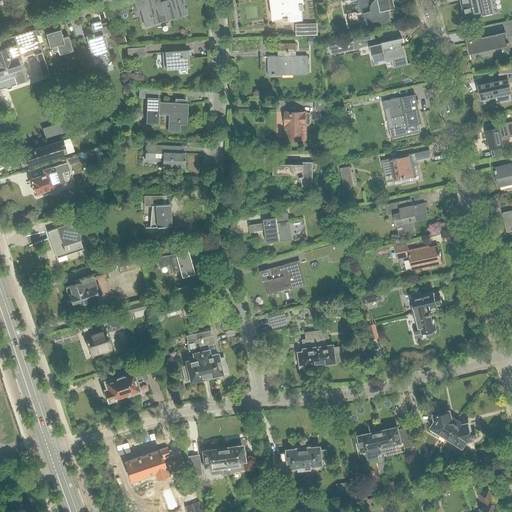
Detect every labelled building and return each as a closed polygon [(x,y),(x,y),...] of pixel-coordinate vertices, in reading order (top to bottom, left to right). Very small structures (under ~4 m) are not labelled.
[(145,28),(189,17),(188,13),(189,13),(188,11),(187,11),(183,0),(161,7),(159,0),(150,0),(135,5),(137,13),(141,12),(145,28)] [(270,0),(273,19),(284,18),(284,17),(288,17),(289,21),(302,19),(300,10),(304,9),(302,0),(270,0)] [(378,0),(377,0),(376,1),(375,1),(374,2),(373,3),(372,3),(371,4),(371,5),(370,6),(370,7),(369,9),(369,10),(369,11),(369,12),(369,13),(364,15),(367,27),(390,22),(387,10),(394,9),(392,0),(350,0),(351,1),(356,1),(355,0),(378,0)] [(466,17),(483,13),(484,16),(490,14),(487,0),(460,0),(461,3),(463,3),(466,17)] [(99,64),(110,61),(103,36),(104,35),(100,22),(91,25),(91,35),(85,37),(92,60),(98,59),(99,64)] [(317,36),(317,24),(302,24),(302,37),(317,36)] [(62,38),(60,30),(45,34),(49,48),(56,46),(59,56),(73,52),(68,37),(62,38)] [(41,50),(35,33),(14,39),(16,46),(0,51),(0,91),(25,83),(21,69),(20,69),(17,61),(21,60),(20,56),(41,50)] [(503,33),(467,41),(470,55),(501,48),(502,53),(510,51),(507,38),(504,38),(503,33)] [(374,35),(330,46),(331,55),(369,45),(376,44),(374,35)] [(376,44),(369,45),(372,54),(383,52),(385,61),(386,61),(386,60),(392,59),(394,67),(393,67),(393,68),(410,64),(409,63),(407,63),(405,56),(406,56),(401,38),(376,44)] [(292,75),(308,74),(307,56),(296,56),(296,44),(278,44),(278,57),(268,57),(268,75),(283,75),(283,72),(292,72),(292,75)] [(145,48),(127,49),(128,59),(146,58),(145,48)] [(166,69),(189,68),(188,52),(165,53),(166,69)] [(511,86),(511,85),(511,73),(499,74),(499,79),(477,84),(481,100),(497,97),(498,102),(511,98),(510,92),(511,91),(511,86)] [(139,99),(149,99),(149,90),(139,89),(139,99)] [(414,95),(392,100),(379,103),(381,110),(389,108),(391,117),(405,114),(407,125),(420,122),(414,95)] [(169,115),(168,125),(168,132),(179,133),(179,126),(186,126),(187,101),(169,100),(169,105),(159,104),(159,100),(147,99),(146,124),(158,125),(158,114),(169,115)] [(326,111),(326,102),(315,102),(315,111),(326,111)] [(286,139),(305,139),(305,125),(310,125),(310,113),(286,113),(287,113),(286,124),(286,131),(286,132),(286,139)] [(511,122),(498,125),(498,128),(486,130),(491,149),(493,149),(495,157),(492,158),(505,156),(505,155),(503,146),(501,139),(511,136),(511,122)] [(45,139),(60,134),(56,124),(42,129),(45,139)] [(61,156),(58,149),(64,147),(62,140),(24,152),(28,166),(61,156)] [(145,145),(145,160),(163,161),(163,167),(184,168),(184,154),(171,154),(171,147),(145,145)] [(430,150),(399,157),(399,158),(391,160),(391,158),(381,160),(382,163),(384,162),(386,175),(394,173),(395,180),(402,178),(403,183),(417,179),(413,161),(431,157),(430,150)] [(335,153),(320,153),(320,163),(335,163),(335,153)] [(79,155),(67,159),(69,165),(81,162),(79,155)] [(31,185),(34,194),(65,184),(61,173),(69,170),(67,162),(43,170),(45,175),(30,180),(32,185),(31,185)] [(313,188),(314,163),(300,162),(300,165),(273,165),(273,174),(299,174),(300,178),(301,178),(303,187),(313,188)] [(511,166),(511,165),(495,168),(498,180),(500,187),(511,184),(511,166)] [(350,167),(340,169),(343,188),(353,186),(350,167)] [(150,209),(153,208),(151,226),(157,226),(157,228),(172,227),(170,205),(162,206),(161,197),(144,197),(144,205),(149,205),(150,209)] [(410,197),(378,205),(380,216),(390,213),(393,227),(403,224),(405,235),(423,231),(421,219),(428,218),(425,203),(413,206),(409,207),(408,205),(412,203),(410,197)] [(353,198),(343,200),(344,206),(354,204),(353,198)] [(71,212),(74,221),(82,218),(79,210),(71,212)] [(292,239),(290,222),(288,213),(269,216),(263,217),(264,223),(250,225),(251,233),(265,231),(267,243),(280,241),(292,239)] [(56,259),(83,250),(80,240),(74,222),(57,227),(57,228),(47,231),(56,259)] [(347,259),(342,243),(328,247),(304,254),(307,262),(330,255),(331,258),(339,256),(340,261),(347,259)] [(430,266),(441,263),(438,246),(422,249),(422,248),(408,250),(407,243),(395,246),(397,253),(398,259),(405,257),(409,256),(412,270),(422,267),(423,270),(430,268),(430,266)] [(155,251),(139,255),(141,263),(150,261),(149,259),(157,257),(155,251)] [(182,277),(194,273),(190,259),(193,258),(189,251),(168,257),(173,272),(180,270),(182,277)] [(156,259),(159,269),(170,266),(167,256),(165,256),(156,259)] [(138,257),(117,263),(119,272),(141,266),(138,257)] [(299,260),(259,271),(262,282),(264,281),(266,292),(288,286),(290,290),(305,286),(299,260)] [(94,280),(105,276),(104,271),(73,281),(75,284),(70,286),(72,294),(69,295),(73,305),(84,301),(86,306),(97,302),(95,298),(97,297),(102,295),(99,285),(96,286),(94,280)] [(181,298),(194,294),(191,286),(179,289),(181,298)] [(381,301),(380,292),(360,297),(362,305),(381,301)] [(430,310),(430,312),(438,310),(437,305),(442,304),(439,294),(434,295),(434,294),(421,297),(420,292),(412,294),(413,299),(411,299),(415,313),(430,310)] [(152,307),(150,300),(132,305),(134,314),(141,312),(141,310),(152,307)] [(436,334),(430,312),(430,310),(415,313),(418,327),(414,328),(416,335),(426,332),(427,337),(436,334)] [(284,312),(270,315),(274,329),(287,325),(284,312)] [(123,322),(111,317),(108,325),(106,325),(107,328),(91,333),(92,335),(86,337),(92,354),(114,347),(109,333),(121,329),(123,322)] [(367,326),(369,336),(378,334),(375,324),(367,326)] [(198,339),(206,376),(211,375),(212,376),(213,376),(214,377),(220,376),(220,374),(227,372),(224,357),(219,358),(218,354),(209,356),(207,345),(215,343),(212,334),(211,330),(196,333),(198,339)] [(316,331),(321,364),(327,363),(329,365),(332,364),(334,362),(341,361),(339,347),(333,347),(333,345),(326,346),(325,337),(328,337),(327,330),(316,331)] [(315,364),(321,364),(316,331),(306,333),(306,339),(302,339),(303,349),(304,349),(304,351),(299,352),(301,366),(307,366),(310,367),(313,367),(315,364)] [(201,377),(206,376),(198,339),(196,333),(187,336),(188,341),(187,342),(189,351),(193,350),(195,359),(187,361),(187,366),(182,367),(185,382),(192,380),(193,382),(200,380),(199,379),(201,379),(201,377)] [(150,355),(143,358),(148,371),(154,369),(150,355)] [(136,383),(147,379),(144,370),(133,374),(133,372),(125,375),(124,374),(115,377),(115,378),(105,381),(107,389),(105,389),(105,391),(103,392),(106,400),(108,399),(109,401),(139,390),(136,383)] [(439,436),(446,440),(456,422),(451,419),(449,412),(442,414),(441,409),(433,411),(435,421),(431,428),(441,434),(439,436)] [(462,425),(456,422),(446,440),(451,443),(452,441),(462,447),(466,440),(477,438),(475,430),(470,431),(468,424),(462,425)] [(381,435),(379,435),(382,451),(383,456),(388,455),(387,453),(396,451),(395,444),(402,442),(403,448),(413,446),(409,432),(398,434),(397,428),(381,431),(381,435)] [(382,451),(379,435),(376,436),(375,433),(358,436),(360,443),(358,443),(360,451),(367,450),(369,457),(378,455),(377,452),(382,451)] [(291,470),(306,469),(303,445),(300,445),(301,449),(288,450),(288,453),(281,453),(282,463),(289,462),(289,467),(291,467),(291,470)] [(306,445),(303,445),(306,469),(321,467),(321,464),(322,464),(321,459),(328,458),(327,449),(320,449),(320,447),(307,448),(306,445)] [(226,452),(223,452),(225,468),(230,467),(231,470),(240,469),(239,461),(246,460),(245,451),(243,451),(242,446),(225,448),(226,452)] [(167,448),(124,462),(130,480),(155,472),(157,479),(168,475),(167,474),(166,469),(162,458),(170,456),(167,448)] [(203,451),(202,451),(204,466),(211,465),(212,473),(220,472),(220,476),(226,475),(225,468),(223,452),(223,448),(220,449),(203,451)] [(199,455),(187,456),(194,477),(202,475),(199,455)] [(179,460),(171,462),(174,472),(175,475),(183,472),(179,460)] [(429,475),(426,463),(414,466),(417,478),(429,475)] [(450,474),(447,464),(436,467),(439,477),(450,474)] [(362,501),(359,482),(335,485),(338,504),(362,501)] [(427,492),(420,489),(418,494),(425,497),(427,492)] [(495,511),(489,491),(478,495),(480,502),(482,501),(484,508),(480,509),(481,511),(495,511)] [(202,511),(199,501),(184,506),(186,511),(202,511)] [(440,511),(438,503),(432,505),(433,511),(440,511)]
